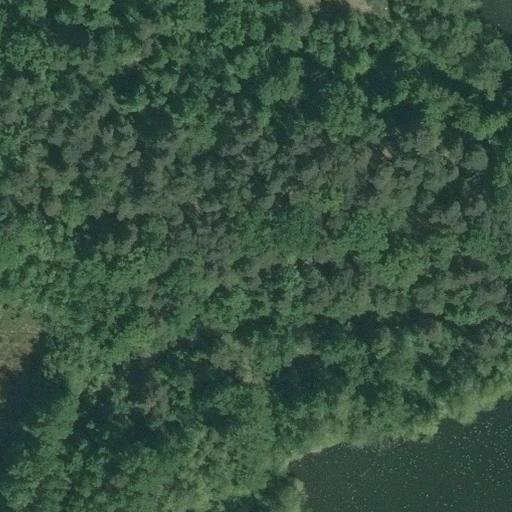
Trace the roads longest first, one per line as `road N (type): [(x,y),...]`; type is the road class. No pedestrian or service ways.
road 1 (track): [(511,326),(291,312),(208,328)]
road 2 (track): [(208,328),(166,348),(99,409),(75,449),(70,511)]
